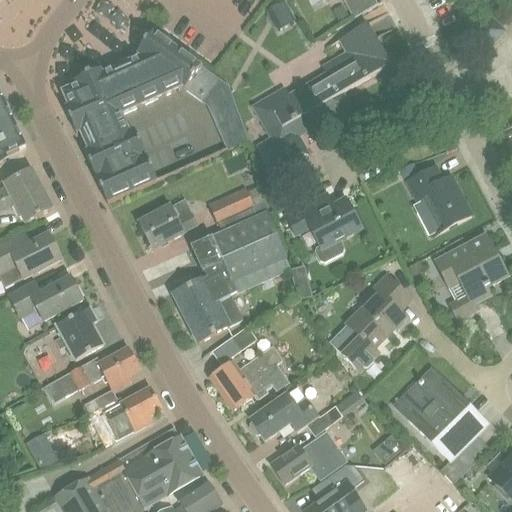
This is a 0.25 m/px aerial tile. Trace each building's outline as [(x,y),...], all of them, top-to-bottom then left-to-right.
[(283,3),(281,0),(269,7),(271,10),(267,13),(277,32),(296,22),(285,2),(283,3)] [(354,21),(379,7),(375,0),(349,0),(344,3),(354,21)] [(496,42),(505,33),(490,19),(481,28),(496,42)] [(334,116),(327,104),(391,66),(367,25),(345,38),(356,58),(329,73),(331,77),(285,104),(279,95),(255,109),(273,140),(259,148),(275,175),(308,156),(297,138),(334,116)] [(489,50),(496,42),(481,28),(474,36),(489,50)] [(77,88),(62,94),(69,109),(65,110),(77,136),(80,134),(81,135),(89,153),(85,155),(108,206),(157,184),(134,133),(130,135),(129,135),(121,117),(160,100),(183,89),(208,108),(228,152),(249,143),(229,88),(209,74),(155,34),(154,35),(138,57),(141,59),(103,76),(101,72),(75,84),(77,88)] [(480,59),(489,50),(474,36),(465,45),(480,59)] [(0,166),(4,164),(2,160),(19,152),(12,134),(15,133),(0,95),(0,166)] [(400,170),(405,179),(418,172),(414,165),(400,170)] [(444,183),(437,169),(408,184),(418,203),(424,200),(442,234),(472,218),(452,179),(444,183)] [(52,211),(31,172),(5,186),(8,190),(0,194),(0,215),(16,207),(26,225),(52,211)] [(256,209),(246,189),(209,206),(218,227),(256,209)] [(344,203),(333,210),(326,198),(310,206),(287,219),(296,236),(310,229),(320,248),(315,250),(314,256),(319,264),(324,266),(342,256),(344,251),(339,242),(359,231),(344,203)] [(178,222),(171,209),(140,225),(154,252),(184,236),(183,235),(198,227),(192,214),(178,222)] [(212,240),(192,249),(204,275),(224,266),(232,284),(237,295),(290,271),(285,259),(287,259),(267,215),(267,216),(226,234),(212,240)] [(61,262),(49,237),(16,254),(10,243),(0,247),(0,278),(5,289),(24,280),(61,262)] [(496,263),(483,240),(437,265),(450,289),(460,283),(469,299),(452,308),(461,325),(479,315),(475,307),(490,298),(485,291),(507,279),(498,261),(496,263)] [(427,268),(423,262),(407,270),(414,282),(422,277),(420,272),(427,268)] [(231,299),(220,279),(207,286),(205,281),(174,297),(186,321),(217,306),(231,299)] [(367,371),(373,366),(373,363),(372,362),(378,355),(374,351),(405,320),(398,314),(411,301),(388,279),(366,301),(370,305),(348,327),(360,339),(343,357),(360,374),(363,370),(365,371),(367,371)] [(35,285),(9,299),(21,320),(35,312),(42,325),(83,302),(71,280),(42,296),(35,285)] [(312,299),(308,284),(295,287),(298,302),(312,299)] [(217,306),(186,321),(199,346),(229,330),(243,323),(231,299),(217,306)] [(76,364),(105,348),(93,327),(98,324),(91,310),(57,329),(63,340),(56,343),(61,352),(68,348),(76,364)] [(238,355),(257,342),(248,329),(229,342),(238,355)] [(222,397),(280,357),(274,349),(240,373),(234,366),(211,382),(222,397)] [(139,372),(129,352),(102,367),(99,361),(69,376),(45,389),(53,402),(76,389),(78,393),(105,379),(113,393),(131,384),(128,379),(139,372)] [(277,395),(291,385),(277,365),(282,361),(280,357),(222,397),(233,413),(255,398),(259,402),(268,396),(266,392),(272,388),(277,395)] [(451,463),(487,428),(432,373),(397,409),(451,463)] [(320,420),(298,390),(251,423),(253,425),(251,426),(250,430),(256,437),(259,438),(261,436),(266,444),(291,426),(298,435),(308,428),(320,420)] [(161,412),(150,391),(123,406),(120,401),(102,411),(111,427),(127,419),(135,433),(152,424),(149,418),(161,412)] [(349,400),(356,410),(365,404),(358,393),(349,400)] [(320,420),(308,428),(313,437),(315,439),(343,419),(336,408),(320,420)] [(140,501),(197,469),(175,431),(153,444),(54,500),(57,505),(44,511),(142,511),(145,510),(140,501)] [(41,473),(60,463),(45,435),(26,445),(41,473)] [(299,449),(271,468),(285,488),(310,470),(320,484),(348,465),(327,435),(301,453),(299,449)] [(511,457),(490,480),(511,501),(511,457)] [(454,486),(466,474),(457,464),(444,477),(454,486)] [(321,505),(310,511),(367,511),(353,491),(365,483),(355,469),(346,469),(312,492),(321,505)] [(214,511),(222,507),(208,486),(180,504),(183,508),(176,511),(173,511),(171,509),(165,511),(214,511)]
